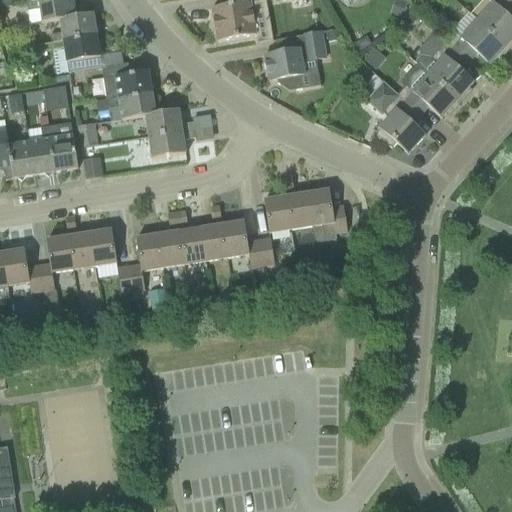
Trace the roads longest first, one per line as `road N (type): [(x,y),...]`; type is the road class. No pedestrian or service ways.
road 1 (residential): [(424,202),(405,462),(436,511)]
road 2 (residential): [(265,124),(240,182),(215,196),(0,223)]
road 3 (residential): [(265,124),(175,54),(128,0)]
road 4 (residential): [(424,202),(265,124)]
road 5 (residential): [(511,108),(424,202)]
